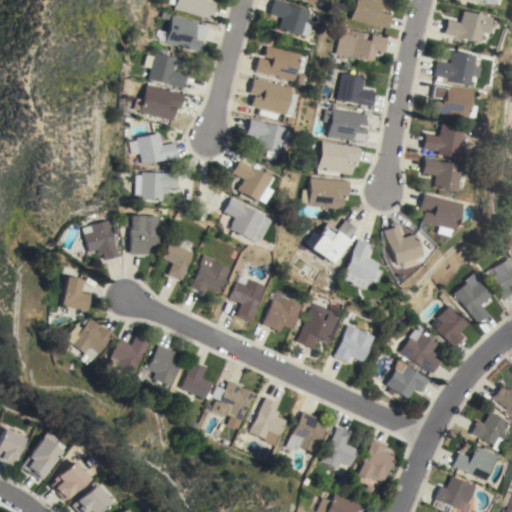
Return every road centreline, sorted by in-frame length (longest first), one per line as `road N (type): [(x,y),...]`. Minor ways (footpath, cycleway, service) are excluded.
road 1 (residential): [(136,299),(430,439)]
road 2 (residential): [(381,189),(419,0)]
road 3 (residential): [(420,475),(430,439),(511,340)]
road 4 (residential): [(204,136),(241,0)]
